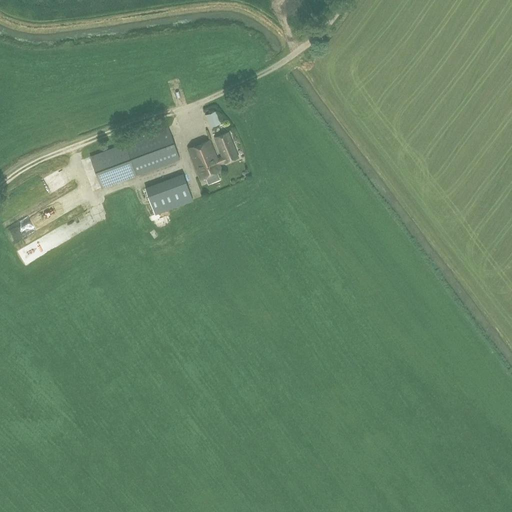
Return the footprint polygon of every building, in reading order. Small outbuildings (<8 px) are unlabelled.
[(172,87),(178,104),(189,101),(183,84),(172,87)] [(216,112),(206,115),(210,126),(220,123),(216,112)] [(169,128),(125,144),(91,156),(102,187),(136,175),(180,159),(169,128)] [(222,157),(217,159),(219,164),(224,162),(224,163),(238,158),(228,132),(214,137),(222,157)] [(219,164),(217,159),(209,140),(188,148),(200,179),(222,171),(219,164)] [(73,176),(79,173),(76,165),(50,174),(56,190),(75,182),(73,176)] [(186,174),(148,186),(156,210),(194,198),(186,174)] [(8,229),(16,243),(85,205),(77,190),(8,229)] [(92,210),(56,227),(63,242),(99,225),(92,210)]
